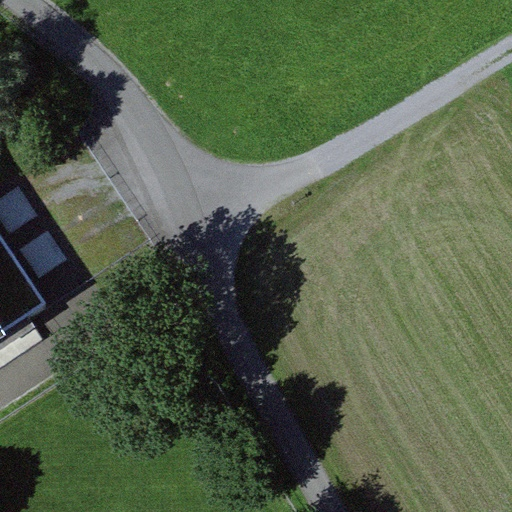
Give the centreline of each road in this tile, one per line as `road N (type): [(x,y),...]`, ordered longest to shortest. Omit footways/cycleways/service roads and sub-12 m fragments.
road 1 (track): [(15,0),(102,69),(221,224),(214,302),(333,511)]
road 2 (track): [(511,46),(221,224)]
